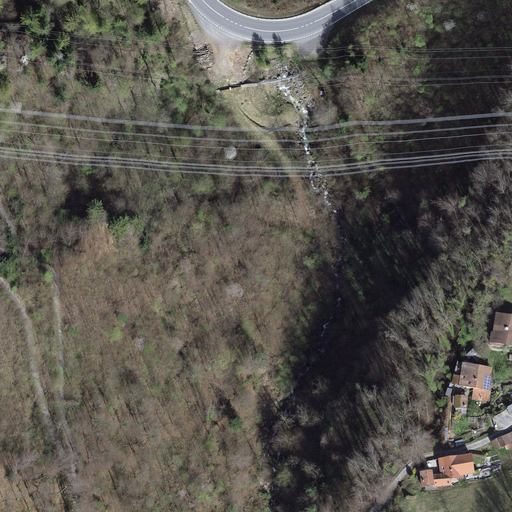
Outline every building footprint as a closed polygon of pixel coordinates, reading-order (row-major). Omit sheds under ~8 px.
[(511,318),(496,316),(491,345),(503,347),(504,345),(511,346),(511,318)] [(487,396),(485,395),(488,370),(464,366),(460,378),(456,377),(453,384),(459,386),(475,389),(474,398),(486,401),(487,396)] [(456,398),(456,408),(466,408),(467,398),(456,398)] [(511,441),(510,435),(501,439),(505,446),(507,448),(511,446),(511,441)] [(492,443),(496,450),(505,446),(501,439),(492,443)] [(473,473),(471,455),(440,459),(441,475),(432,476),(431,472),(420,473),(422,487),(450,484),(450,479),(461,478),(460,474),(473,473)]
